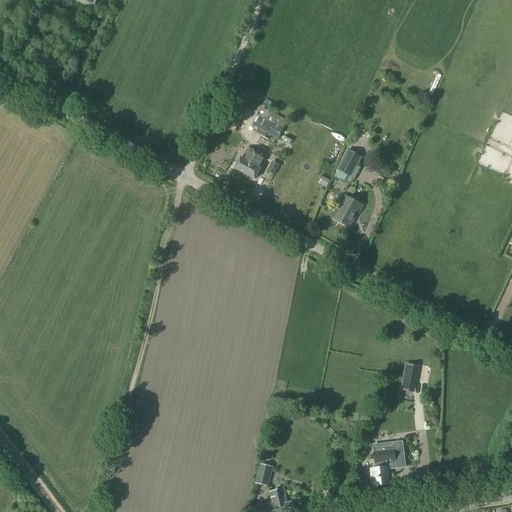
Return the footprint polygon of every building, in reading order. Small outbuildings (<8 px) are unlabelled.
[(258,116),(265,120),(267,114),(268,115),(269,113),(270,112),(262,108),(258,116)] [(277,127),(283,131),(287,123),(269,113),(268,115),(267,114),(265,120),(272,123),(272,124),(277,127)] [(229,119),(238,124),(240,120),(231,115),(230,116),(229,119)] [(252,125),(259,129),(267,133),(272,124),(272,123),(265,120),(258,116),(257,116),(252,125)] [(228,119),(227,122),(224,127),(234,132),(238,124),(229,119),(228,119)] [(272,124),(267,133),(272,136),(279,139),(283,131),(277,127),(272,124)] [(267,133),(259,129),(256,134),(268,142),(272,136),(267,133)] [(234,169),(246,175),(257,153),(248,148),(242,159),(240,158),(234,169)] [(338,171),(351,178),(361,159),(348,152),(338,171)] [(257,153),(246,175),(254,179),(266,157),(257,153)] [(266,171),(274,176),(279,165),(271,161),(266,171)] [(334,219),(349,227),(357,213),(358,213),(362,206),(350,199),(349,199),(350,199),(347,205),(343,203),(341,207),(336,204),(330,216),(335,218),(334,219)] [(414,366),(406,364),(404,373),(406,374),(414,375),(417,376),(419,367),(414,366)] [(371,478),(372,486),(376,486),(389,485),(388,470),(396,469),(394,450),(374,453),(375,469),(374,469),(374,478),(371,478)] [(255,484),(268,487),(273,467),(259,464),(255,484)] [(255,511),(254,511),(286,511),(293,510),(291,502),(287,503),(283,487),(275,489),(276,491),(269,493),(272,502),(255,507),(256,511),(255,511)]
